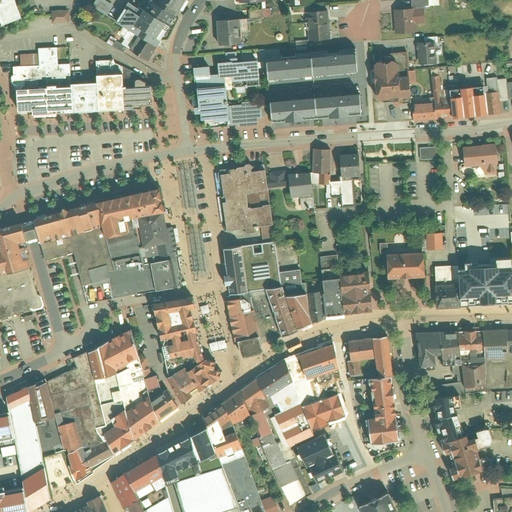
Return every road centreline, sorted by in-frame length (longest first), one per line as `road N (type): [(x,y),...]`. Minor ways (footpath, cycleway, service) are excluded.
road 1 (residential): [(97,477),(292,343),(402,317)]
road 2 (residential): [(511,121),(201,150)]
road 3 (residential): [(188,151),(175,46),(200,0)]
road 4 (residential): [(57,347),(12,199)]
road 5 (residential): [(160,154),(12,199)]
road 6 (residential): [(57,347),(110,300),(183,286)]
road 7 (residential): [(425,451),(365,474),(303,511)]
road 8 (residential): [(402,317),(425,451)]
